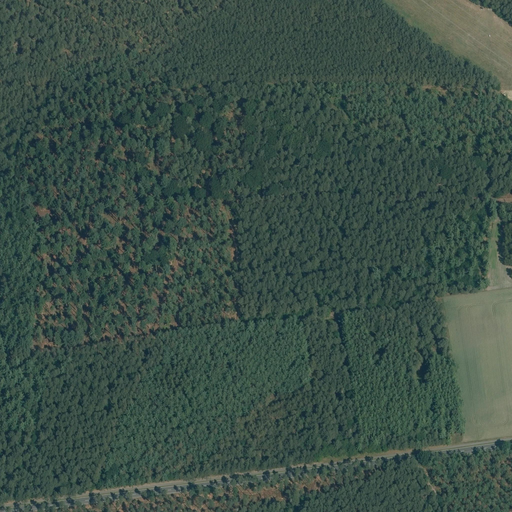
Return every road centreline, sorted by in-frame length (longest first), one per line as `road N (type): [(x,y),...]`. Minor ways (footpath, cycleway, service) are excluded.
road 1 (track): [(31,354),(39,221),(332,197),(476,202),(495,214)]
road 2 (track): [(39,221),(53,144),(120,132),(193,91),(511,90)]
road 3 (tertiary): [(511,444),(0,511)]
road 4 (track): [(31,354),(351,317),(503,279)]
road 5 (track): [(188,208),(216,148),(170,101)]
